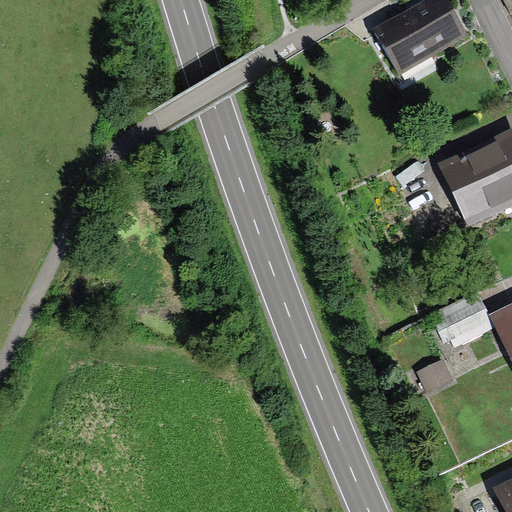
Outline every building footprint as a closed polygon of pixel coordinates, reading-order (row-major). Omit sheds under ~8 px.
[(437,0),(434,0),(374,37),(397,75),(460,37),(437,0)] [(471,226),(511,205),(511,142),(510,138),(443,172),(471,226)] [(449,347),(487,327),(472,297),(433,317),(449,347)] [(511,314),(494,324),(511,361),(511,314)] [(446,386),(437,368),(418,377),(427,395),(446,386)] [(503,511),(511,511),(511,489),(496,497),(503,511)]
